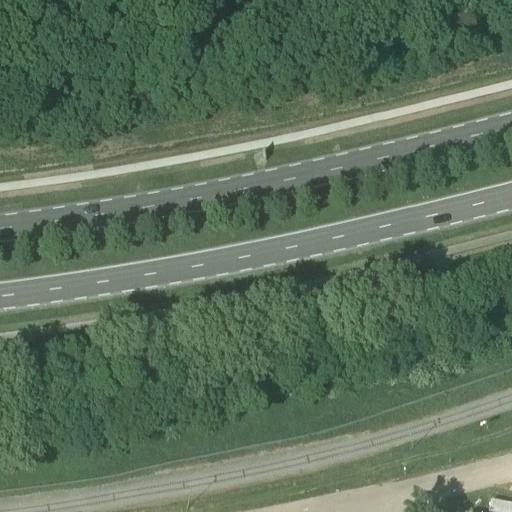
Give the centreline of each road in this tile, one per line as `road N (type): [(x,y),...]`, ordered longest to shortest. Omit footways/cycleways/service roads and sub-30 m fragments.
road 1 (primary): [(511,126),(161,206),(0,231)]
road 2 (primary): [(0,295),(188,267),(511,194)]
